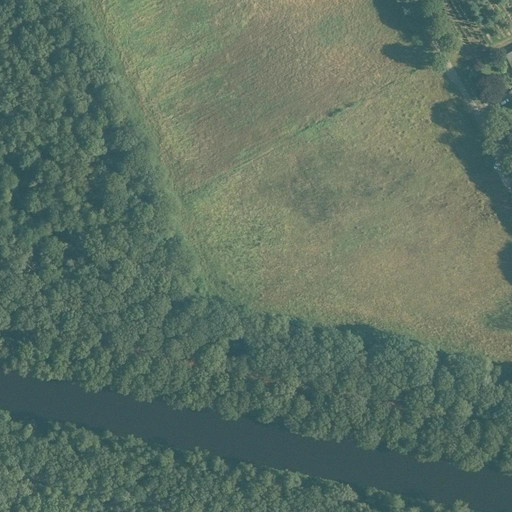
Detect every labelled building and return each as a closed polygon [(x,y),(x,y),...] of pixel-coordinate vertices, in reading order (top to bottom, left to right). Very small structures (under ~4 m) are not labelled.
[(452,129),(451,130),(442,135),(438,129),(439,129),(439,128),(424,137),(431,149),(432,149),(435,147),(435,146),(441,143),(453,162),(454,162),(453,161),(467,153),(462,145),(463,145),(461,141),(460,141),(452,129)] [(387,153),(376,159),(382,170),(377,173),(384,184),(389,180),(392,186),(403,179),(387,153)] [(432,174),(413,186),(418,194),(417,194),(417,195),(438,182),(437,182),(432,174)] [(372,237),(380,254),(471,211),(467,201),(479,195),(476,188),(372,237)] [(185,211),(205,255),(216,250),(221,250),(224,249),(231,250),(231,254),(236,254),(237,248),(230,248),(238,244),(239,233),(238,230),(239,221),(243,219),(245,219),(245,225),(250,225),(247,218),(232,217),(220,191),(212,195),(211,199),(207,198),(200,202),(192,206),(199,221),(198,228),(189,209),(185,211)] [(487,265),(511,254),(511,239),(502,214),(471,227),(487,265)] [(479,265),(467,240),(445,250),(456,275),(479,265)] [(403,275),(432,262),(426,249),(397,262),(403,275)]
